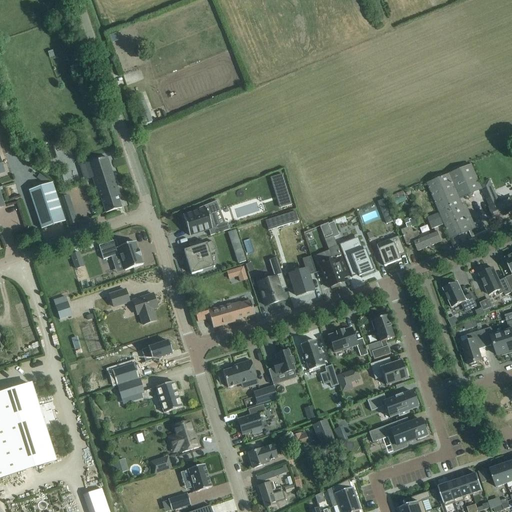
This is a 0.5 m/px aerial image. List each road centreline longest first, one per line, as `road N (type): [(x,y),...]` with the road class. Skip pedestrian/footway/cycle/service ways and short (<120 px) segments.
road 1 (unclassified): [(150,211),(77,0)]
road 2 (unclassified): [(193,350),(389,280)]
road 3 (unclassified): [(244,511),(193,350)]
road 4 (residential): [(430,400),(448,452),(376,476),(387,511)]
road 5 (residential): [(0,263),(150,211)]
road 6 (unclassified): [(193,350),(150,211)]
road 7 (unclassified): [(389,280),(511,225)]
road 8 (residential): [(389,280),(430,400)]
